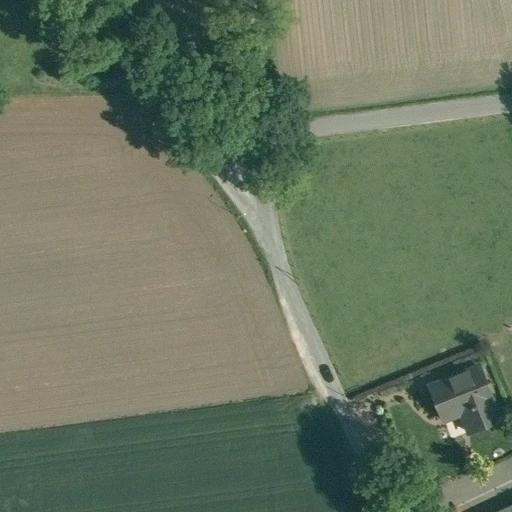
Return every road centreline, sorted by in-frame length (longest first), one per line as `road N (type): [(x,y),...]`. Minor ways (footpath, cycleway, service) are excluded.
road 1 (unclassified): [(389,511),(306,333),(266,219),(262,134)]
road 2 (unclassified): [(511,101),(262,134)]
road 3 (unclassified): [(262,134),(208,150),(99,0)]
road 4 (unclassified): [(262,134),(249,0)]
